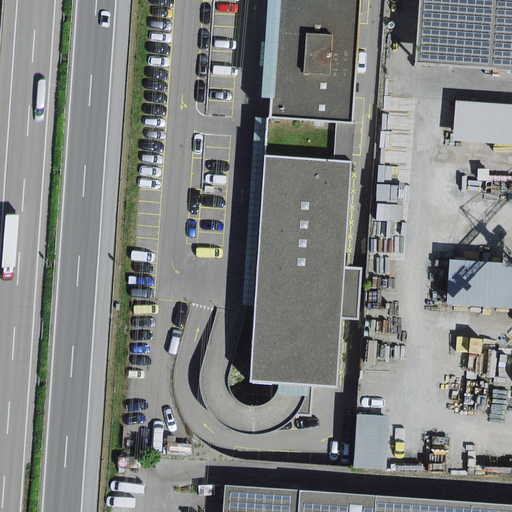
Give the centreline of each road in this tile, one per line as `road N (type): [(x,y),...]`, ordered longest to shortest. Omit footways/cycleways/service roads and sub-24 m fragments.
road 1 (motorway): [(64,511),(101,0)]
road 2 (motorway): [(39,0),(3,511)]
